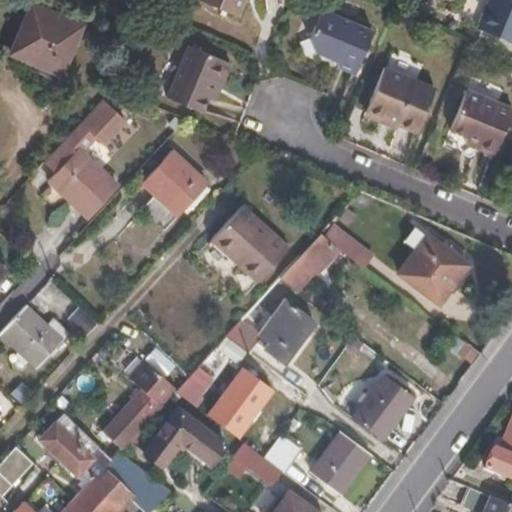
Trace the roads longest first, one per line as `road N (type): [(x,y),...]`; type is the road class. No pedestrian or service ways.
road 1 (residential): [(511,237),(297,145),(282,120)]
road 2 (residential): [(395,511),(511,355)]
